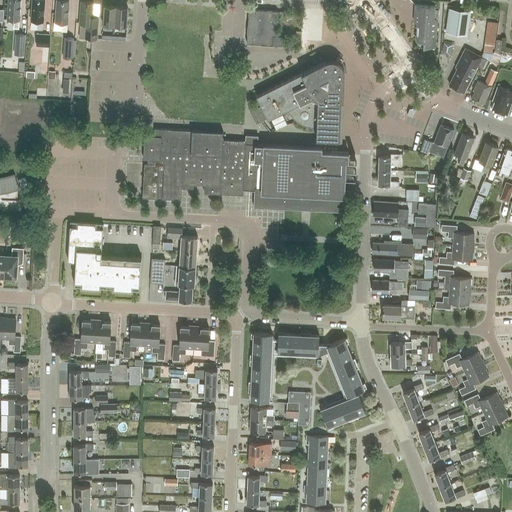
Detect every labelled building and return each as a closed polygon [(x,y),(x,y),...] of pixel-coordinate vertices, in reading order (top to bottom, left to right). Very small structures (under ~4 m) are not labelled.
[(19,29),(20,0),(8,0),(7,20),(14,20),(13,29),(19,29)] [(43,30),(44,0),(32,0),(31,21),(38,21),(37,30),(43,30)] [(67,32),(69,1),(60,0),(57,0),(56,22),(62,23),(61,31),(67,32)] [(81,1),(80,24),(86,24),(85,38),(97,39),(98,17),(92,17),(93,2),(81,1)] [(126,26),(127,7),(104,5),(103,25),(126,26)] [(415,5),(414,21),(417,24),(416,40),(420,47),(436,48),(436,37),(435,37),(436,20),(437,10),(435,10),(435,6),(415,5)] [(467,8),(447,6),(445,28),(465,30),(467,8)] [(477,18),(487,20),(489,9),(479,8),(477,18)] [(276,45),(278,11),(249,10),(247,43),(276,45)] [(319,38),(320,13),(302,13),(302,44),(308,44),(308,37),(319,38)] [(25,55),(27,34),(16,33),(15,54),(25,55)] [(48,56),(50,33),(38,33),(37,46),(42,46),(41,62),(48,63),(48,56)] [(74,58),(75,38),(65,37),(64,58),(74,58)] [(444,46),(445,46),(444,51),(450,53),(453,43),(445,41),(444,46)] [(492,53),(493,48),(484,47),(483,52),(481,56),(465,48),(455,67),(457,68),(449,84),(464,92),(477,66),(482,69),(487,60),(490,61),(497,65),(500,58),(505,59),(507,54),(502,52),(502,53),(494,50),(493,53),(492,53)] [(317,128),(316,138),(343,139),(344,77),(345,71),(344,68),(343,66),(341,63),(339,61),(336,60),(333,59),(330,59),(328,60),(257,96),(262,106),(250,111),(257,123),(268,118),(268,119),(287,109),(289,112),(292,117),(297,121),(301,123),(306,126),(311,127),(317,128)] [(491,85),(498,71),(491,68),(485,82),(478,79),(474,90),(475,90),(472,98),(484,104),(492,86),(491,85)] [(65,71),(62,91),(70,91),(72,72),(65,71)] [(92,81),(93,74),(76,72),(75,79),(92,81)] [(492,110),(507,115),(511,99),(511,91),(498,86),(493,101),(495,102),(492,110)] [(37,110),(8,110),(8,142),(37,143),(37,110)] [(273,125),(284,119),(281,115),(271,120),(273,125)] [(276,129),(286,124),(284,120),(273,125),(276,129)] [(448,146),(454,130),(441,125),(435,141),(448,146)] [(144,163),(143,198),(148,198),(149,198),(153,198),(154,198),(157,198),(159,198),(160,198),(162,198),(162,199),(164,199),(165,199),(170,199),(171,199),(175,199),(176,199),(180,199),(181,199),(181,198),(182,197),(182,192),(182,191),(182,188),(186,188),(188,188),(192,188),(193,188),(194,188),(194,187),(194,185),(204,185),(204,193),(243,194),(243,190),(243,188),(249,188),(250,188),(255,188),(255,190),(255,195),(255,196),(254,200),(254,201),(254,206),(254,207),(254,208),(256,208),(257,208),(262,208),(263,208),(267,208),(268,208),(273,208),(274,208),(278,209),(279,209),(283,209),(285,209),(302,210),(310,210),(344,211),(345,185),(354,186),(355,164),(355,156),(355,155),(355,154),(349,154),(349,153),(322,151),(322,147),(256,144),(256,135),(248,135),(245,135),(245,140),(223,139),(223,132),(155,128),(154,135),(144,135),(144,136),(144,140),(144,141),(144,145),(144,147),(143,151),(143,152),(143,156),(143,157),(143,159),(144,159),(147,159),(147,163),(144,163)] [(463,166),(474,137),(462,133),(455,154),(461,157),(458,164),(463,166)] [(428,153),(432,142),(425,139),(420,151),(428,153)] [(487,173),(497,146),(486,142),(479,161),(484,163),(481,171),(487,173)] [(510,175),(511,169),(511,151),(511,150),(511,149),(507,148),(506,149),(505,149),(496,174),(502,176),(504,173),(510,175)] [(380,155),(379,170),(390,170),(391,159),(400,159),(400,154),(391,154),(391,156),(380,155)] [(467,179),(471,170),(464,168),(461,177),(467,179)] [(379,170),(379,184),(390,184),(390,186),(399,186),(399,181),(390,181),(390,170),(379,170)] [(430,173),(428,181),(437,183),(439,174),(430,173)] [(0,207),(7,207),(17,207),(18,189),(19,189),(15,175),(7,177),(0,178),(0,207)] [(28,190),(25,178),(19,179),(22,191),(28,190)] [(487,196),(492,183),(483,180),(479,193),(487,196)] [(511,189),(511,183),(506,182),(500,198),(508,201),(511,189)] [(419,189),(407,189),(406,200),(424,200),(424,196),(418,196),(419,189)] [(482,204),(484,197),(478,195),(475,201),(482,204)] [(375,201),(374,215),(398,217),(408,218),(409,209),(398,208),(399,202),(375,201)] [(426,217),(426,226),(435,227),(436,204),(427,203),(426,217)] [(426,226),(426,217),(415,217),(414,225),(426,226)] [(104,224),(71,222),(68,261),(76,261),(75,285),(140,289),(142,258),(102,255),(104,224)] [(442,224),(441,231),(448,231),(448,237),(453,237),(453,245),(473,246),(474,233),(457,232),(457,226),(442,224)] [(159,249),(161,226),(154,226),(152,248),(159,249)] [(181,251),(196,252),(198,237),(182,235),(183,229),(168,228),(168,238),(182,239),(181,251)] [(427,228),(418,228),(413,228),(413,237),(426,238),(427,229),(427,228)] [(396,243),(396,241),(385,240),(385,242),(374,242),(373,252),(412,254),(413,243),(396,243)] [(439,257),(439,263),(454,264),(455,258),(472,259),(473,246),(453,245),(452,252),(447,252),(446,257),(439,257)] [(5,255),(4,276),(16,277),(17,263),(23,264),(24,248),(12,247),(12,255),(5,255)] [(195,267),(196,252),(181,251),(180,266),(195,267)] [(163,284),(165,259),(152,258),(150,283),(163,284)] [(375,259),(374,269),(383,270),(383,271),(390,271),(390,270),(394,270),(394,278),(397,278),(403,278),(408,278),(409,267),(399,267),(400,261),(394,260),(394,259),(375,259)] [(425,260),(424,278),(432,279),(433,260),(425,260)] [(194,285),(195,267),(180,266),(177,266),(176,284),(180,284),(180,292),(166,291),(166,299),(192,301),(193,285),(194,285)] [(439,269),(438,275),(445,276),(445,281),(450,282),(450,289),(470,291),(471,278),(453,276),(454,270),(439,269)] [(373,279),(372,292),(397,293),(397,289),(403,289),(403,281),(403,278),(397,278),(397,281),(390,280),(373,279)] [(428,299),(429,290),(409,288),(408,298),(428,299)] [(436,301),(436,307),(451,309),(451,302),(469,304),(470,291),(450,289),(449,296),(443,296),(443,302),(436,301)] [(382,304),(382,316),(414,318),(415,305),(407,305),(407,300),(401,300),(401,305),(382,304)] [(3,318),(2,338),(9,339),(8,344),(14,344),(14,351),(20,352),(21,336),(15,336),(16,319),(3,318)] [(96,342),(97,321),(83,320),(82,339),(75,338),(74,354),(81,354),(82,348),(88,348),(88,342),(96,342)] [(97,321),(96,342),(104,343),(103,349),(109,349),(109,356),(116,356),(116,341),(110,341),(111,322),(97,321)] [(145,345),(146,324),(132,323),(131,342),(124,341),(123,357),(130,357),(131,351),(136,351),(137,345),(145,345)] [(146,324),(145,345),(153,346),(152,352),(158,352),(157,359),(164,359),(166,344),(159,344),(160,325),(146,324)] [(194,348),(195,327),(181,326),(180,345),(174,345),(173,360),(180,360),(180,354),(186,354),(186,348),(194,348)] [(195,327),(194,348),(202,349),(202,355),(214,356),(215,340),(208,340),(209,328),(195,327)] [(254,332),(251,400),(269,400),(272,333),(272,332),(270,332),(269,333),(254,332)] [(276,349),(276,351),(278,351),(278,352),(318,354),(317,365),(321,365),(322,354),(329,351),(347,396),(364,389),(344,338),(330,344),(329,343),(327,344),(319,344),(319,335),(278,333),(278,349),(276,349)] [(437,341),(437,335),(430,335),(430,351),(438,351),(438,352),(444,352),(444,341),(437,341)] [(391,354),(405,353),(405,348),(412,347),(412,342),(390,343),(391,354)] [(459,353),(446,359),(448,365),(455,362),(457,368),(462,365),(465,372),(484,363),(478,351),(462,359),(459,353)] [(405,353),(391,354),(391,365),(412,365),(412,359),(406,359),(405,353)] [(17,378),(28,378),(28,364),(17,364),(17,362),(9,362),(9,372),(17,372),(17,378)] [(466,386),(459,389),(462,395),(476,388),(473,383),(489,375),(484,363),(465,372),(468,379),(463,381),(466,386)] [(110,372),(110,364),(95,364),(95,372),(110,372)] [(416,365),(417,373),(431,373),(431,365),(416,365)] [(141,384),(141,366),(130,366),(130,368),(128,368),(128,371),(130,371),(130,384),(141,384)] [(217,370),(196,369),(195,377),(197,377),(206,378),(206,383),(217,384),(217,370)] [(81,371),(70,371),(70,385),(81,385),(81,377),(89,377),(89,372),(81,372),(81,371)] [(436,375),(426,375),(425,383),(436,383),(436,375)] [(28,392),(28,378),(17,378),(9,378),(9,393),(17,393),(17,392),(28,392)] [(198,392),(198,396),(205,396),(205,397),(216,397),(217,384),(206,383),(205,392),(198,392)] [(414,387),(404,392),(409,405),(419,401),(416,391),(423,388),(421,383),(414,386),(414,387)] [(81,385),(70,385),(70,399),(81,399),(81,398),(89,398),(89,393),(91,391),(91,385),(81,385)] [(169,391),(169,400),(181,400),(181,394),(181,392),(169,391)] [(288,402),(298,402),(299,402),(298,424),(309,425),(311,392),(289,391),(288,402)] [(478,394),(464,400),(467,406),(473,403),(476,408),(481,406),(484,412),(502,404),(497,392),(481,399),(478,394)] [(321,409),(320,410),(321,412),(322,412),(328,426),(366,411),(359,394),(321,409)] [(443,401),(446,411),(460,406),(457,396),(443,401)] [(17,415),(28,415),(28,400),(17,400),(17,399),(9,399),(9,414),(17,414),(17,415)] [(419,401),(409,405),(414,419),(425,415),(425,416),(433,413),(431,408),(423,411),(419,401)] [(298,402),(288,402),(287,402),(286,410),(298,410),(298,402)] [(118,403),(100,403),(100,411),(118,411),(118,403)] [(484,427),(478,429),(481,435),(495,429),(492,423),(508,416),(502,404),(484,412),(487,419),(482,421),(484,427)] [(251,418),(274,419),(274,415),(266,415),(267,407),(252,406),(251,418)] [(197,407),(197,412),(204,412),(204,421),(215,421),(216,407),(205,407),(205,408),(197,407)] [(448,413),(450,419),(464,413),(462,407),(457,409),(457,408),(453,410),(453,411),(448,413)] [(94,413),(93,413),(93,409),(85,409),(85,408),(74,408),(75,422),(86,422),(95,422),(95,415),(94,413)] [(439,423),(450,419),(448,413),(437,417),(439,423)] [(17,415),(17,414),(9,414),(7,414),(7,430),(17,430),(17,428),(28,428),(28,415),(17,415)] [(274,425),(274,419),(251,418),(250,431),(266,432),(266,425),(274,425)] [(197,430),(196,434),(203,434),(203,435),(214,435),(215,421),(204,421),(203,430),(197,430)] [(86,422),(75,422),(75,436),(86,436),(86,435),(93,435),(93,430),(86,431),(86,422)] [(430,428),(419,433),(425,446),(436,441),(432,431),(439,429),(437,424),(430,427),(430,428)] [(284,430),(274,429),(273,438),(284,439),(284,430)] [(307,435),(307,439),(309,439),(309,449),(328,449),(328,436),(312,435),(312,434),(310,434),(310,435),(307,435)] [(17,438),(17,437),(9,437),(9,442),(8,442),(8,451),(17,451),(17,452),(28,452),(28,438),(17,438)] [(295,449),(296,441),(281,440),(281,449),(295,449)] [(436,441),(425,446),(430,459),(441,455),(441,457),(449,454),(447,449),(440,452),(436,441)] [(249,454),(271,454),(272,444),(249,443),(249,454)] [(74,459),(86,459),(86,449),(93,449),(93,444),(85,444),(85,445),(74,445),(74,459)] [(196,445),(195,450),(202,450),(202,459),(213,459),(214,445),(203,445),(196,445)] [(182,448),(173,448),(173,456),(182,456),(182,448)] [(306,458),(306,462),(327,463),(328,449),(309,449),(308,458),(306,458)] [(472,450),(459,456),(462,463),(475,458),(474,454),(472,450)] [(9,467),(17,467),(17,466),(28,466),(28,452),(17,452),(9,452),(9,467)] [(271,465),(271,454),(249,454),(249,464),(271,465)] [(86,474),(94,474),(94,468),(86,469),(86,459),(74,459),(74,473),(86,473),(86,474)] [(195,467),(195,472),(201,472),(201,473),(213,473),(213,459),(202,459),(202,467),(195,467)] [(306,462),(306,466),(308,466),(308,475),(326,476),(327,463),(306,462)] [(446,469),(435,473),(440,486),(451,482),(448,472),(455,469),(453,464),(446,467),(446,469)] [(0,488),(8,488),(20,488),(20,474),(9,474),(0,473),(0,488)] [(248,476),(248,490),(259,490),(259,480),(267,481),(267,475),(259,475),(259,476),(248,476)] [(305,485),(305,489),(326,490),(326,476),(308,475),(307,485),(305,485)] [(74,498),(90,498),(90,485),(89,485),(88,480),(78,480),(78,485),(74,485),(74,498)] [(105,481),(105,490),(116,490),(116,496),(123,496),(123,483),(117,483),(117,481),(105,481)] [(191,481),(191,487),(200,487),(199,496),(211,497),(212,483),(200,483),(200,482),(191,481)] [(451,482),(440,486),(446,500),(457,495),(457,497),(465,494),(463,489),(455,492),(451,482)] [(475,498),(486,494),(491,493),(489,487),(473,493),(475,498)] [(20,488),(8,488),(8,498),(0,498),(0,504),(9,504),(9,502),(20,502),(20,488)] [(305,489),(304,493),(307,493),(306,502),(325,503),(326,490),(305,489)] [(248,490),(247,503),(258,504),(258,505),(266,505),(266,500),(259,500),(259,490),(248,490)] [(477,503),(488,499),(486,494),(475,498),(477,503)] [(190,505),(189,510),(199,511),(199,510),(211,510),(211,497),(199,496),(199,506),(190,505)] [(90,510),(90,498),(74,498),(74,510),(78,510),(78,511),(88,511),(88,510),(90,510)] [(171,511),(177,511),(178,504),(162,503),(162,511),(171,511)]
